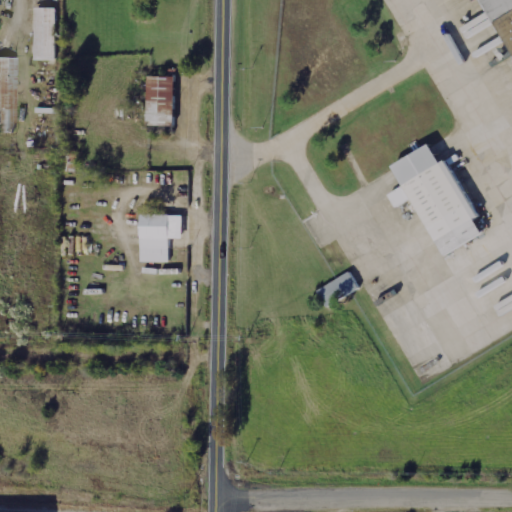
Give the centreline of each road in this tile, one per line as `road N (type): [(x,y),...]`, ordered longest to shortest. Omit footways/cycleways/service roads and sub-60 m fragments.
road 1 (secondary): [(215,511),(221,0)]
road 2 (tertiary): [(511,493),(215,498)]
